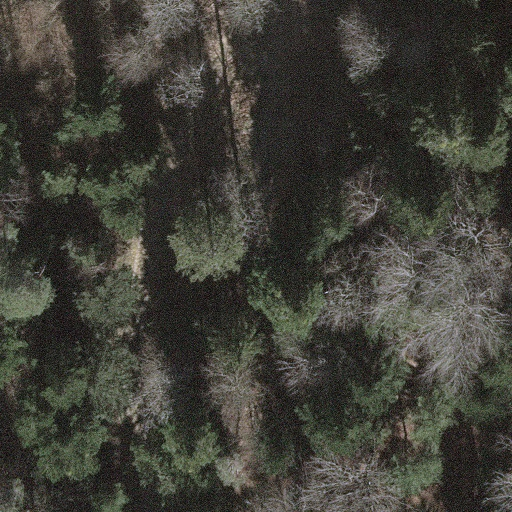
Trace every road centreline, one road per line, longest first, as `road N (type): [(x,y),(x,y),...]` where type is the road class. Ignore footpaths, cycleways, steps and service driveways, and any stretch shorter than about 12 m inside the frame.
road 1 (track): [(290,0),(265,172),(265,284),(285,361),(420,511)]
road 2 (track): [(289,1),(215,68),(143,222),(136,420),(155,511)]
